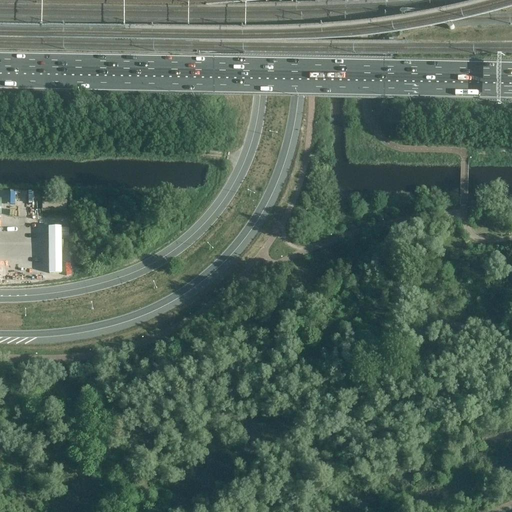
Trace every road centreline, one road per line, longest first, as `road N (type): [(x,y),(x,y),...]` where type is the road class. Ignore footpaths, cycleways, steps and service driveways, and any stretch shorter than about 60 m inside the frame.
road 1 (secondary): [(0,334),(77,331),(140,314),(227,254),(264,203),(284,150),(294,101),(295,0)]
road 2 (motorway): [(0,66),(511,76)]
road 3 (secondary): [(262,0),(258,133),(246,168),(203,231),(138,276),(88,291),(0,299)]
